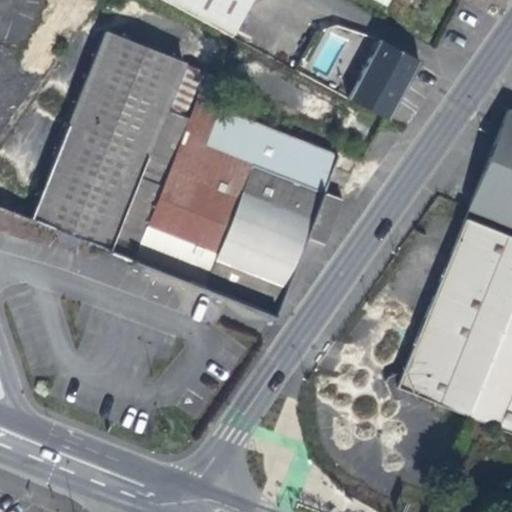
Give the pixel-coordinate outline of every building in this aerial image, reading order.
[(164,0),(230,35),(253,0),(164,0)] [(32,217),(133,258),(189,117),(166,108),(184,63),(106,31),(32,217)] [(419,61),(378,39),(362,69),(402,90),(412,73),(419,61)] [(219,78),(184,63),(166,108),(189,117),(198,95),(212,101),(219,78)] [(402,90),(362,69),(347,96),(388,118),(396,105),(402,90)] [(219,104),(212,101),(198,95),(189,117),(133,258),(224,294),(274,313),(304,236),(323,243),(333,219),(341,197),(323,190),(337,155),(218,107),(219,104)] [(511,221),(511,110),(507,109),(471,205),(511,221)] [(511,230),(466,212),(400,380),(405,398),(511,440),(511,230)] [(405,398),(400,380),(394,378),(386,382),(384,386),(388,405),(395,408),(403,403),(405,398)]
